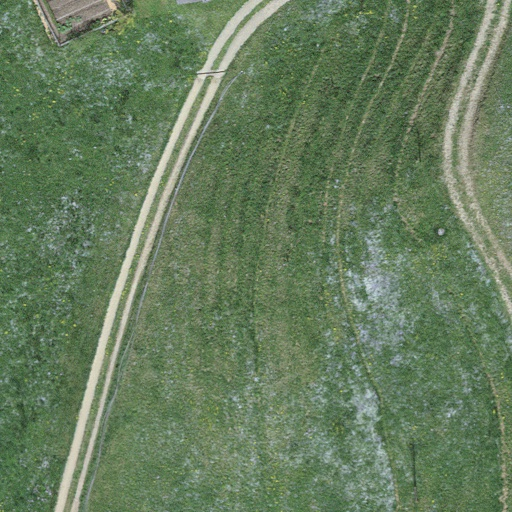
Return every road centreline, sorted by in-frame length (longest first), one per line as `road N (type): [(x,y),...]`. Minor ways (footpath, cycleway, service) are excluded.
road 1 (track): [(64,511),(167,180),(229,31),(276,0)]
road 2 (track): [(495,0),(455,115),(451,157),(458,196),(511,300)]
